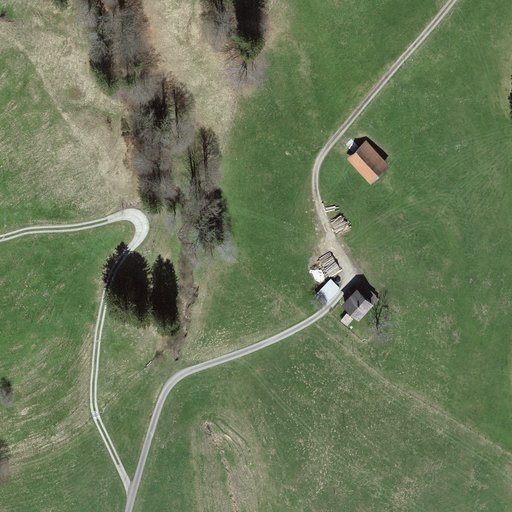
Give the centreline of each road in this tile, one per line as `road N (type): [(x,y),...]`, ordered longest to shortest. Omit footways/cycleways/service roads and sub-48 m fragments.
road 1 (track): [(451,0),(332,143),(318,176),(346,263),(322,318),(171,381),(131,511)]
road 2 (track): [(0,239),(129,214),(144,220),(112,287),(96,413),(138,491)]
